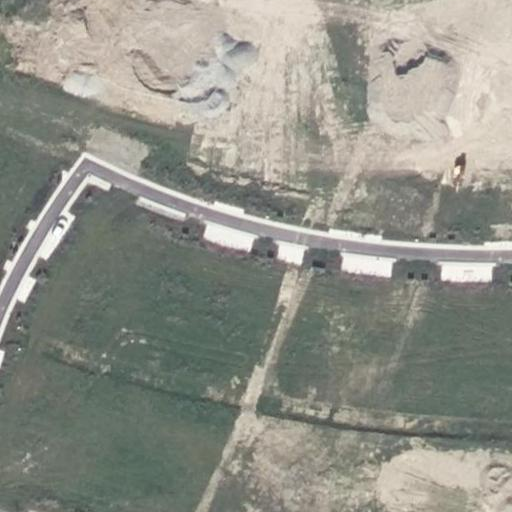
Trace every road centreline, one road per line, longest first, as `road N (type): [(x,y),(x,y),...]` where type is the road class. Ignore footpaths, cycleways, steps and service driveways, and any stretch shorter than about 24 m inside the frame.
road 1 (residential): [(511,255),(315,241),(233,221),(85,167),(34,245),(0,320)]
road 2 (residential): [(113,0),(54,155)]
